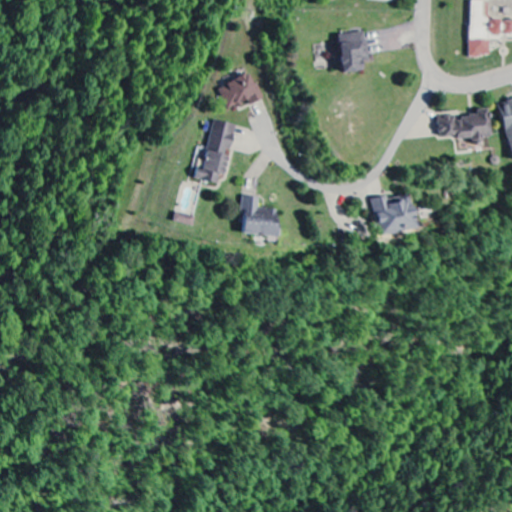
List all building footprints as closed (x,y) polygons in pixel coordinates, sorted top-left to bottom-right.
[(470,57),(490,58),(491,34),(511,34),(511,21),(485,21),(486,2),(472,2),(470,57)] [(365,73),(365,62),(370,61),(368,33),(341,35),(343,74),(365,73)] [(263,100),(251,74),(218,89),(228,112),(249,102),(251,106),(263,100)] [(511,155),(511,102),(500,106),(511,155)] [(439,118),(441,143),(484,138),(484,139),(492,138),(490,110),(477,111),(477,117),(458,119),(457,117),(439,118)] [(204,169),(198,168),(195,180),(219,185),(221,176),(226,177),(230,158),(229,158),(237,126),(215,121),(204,169)] [(372,202),(380,238),(418,230),(410,194),(372,202)] [(261,199),(246,197),(242,235),(278,238),(281,211),(260,209),(261,199)] [(173,221),(192,228),(196,219),(176,212),(173,221)]
